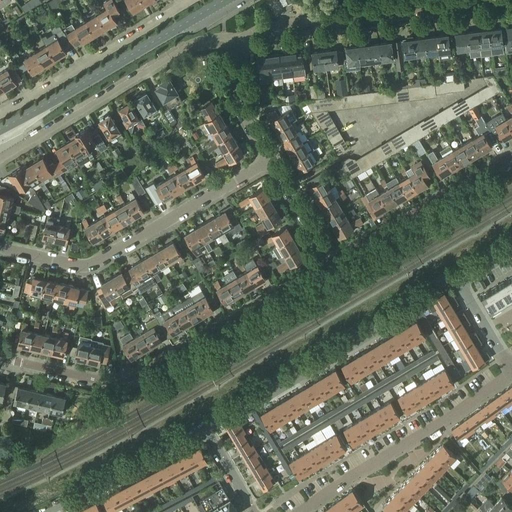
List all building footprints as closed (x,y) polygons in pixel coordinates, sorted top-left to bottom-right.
[(64,0),(51,0),(48,2),(53,10),(58,7),(57,5),(64,0)] [(116,23),(115,23),(117,22),(114,17),(122,11),(114,0),(108,0),(105,2),(108,8),(97,14),(105,29),(110,26),(110,27),(116,23)] [(140,7),(144,5),(141,0),(126,0),(133,11),(134,11),(135,12),(141,8),(140,7)] [(16,6),(12,9),(17,16),(22,13),(16,6)] [(101,32),(101,31),(105,29),(97,14),(86,21),(94,35),(95,35),(96,35),(101,32)] [(15,20),(8,24),(12,31),(19,27),(15,20)] [(85,42),(90,39),(90,38),(94,35),(86,21),(75,27),(72,22),(62,28),(74,47),(83,42),(84,41),(85,42)] [(490,29),(489,29),(492,46),(493,54),(503,52),(502,44),(503,44),(501,28),(497,28),(496,25),(490,26),(490,29)] [(480,47),(492,46),(489,29),(478,31),(480,47)] [(481,55),(480,47),(478,31),(467,32),(469,49),(470,56),(481,55)] [(458,50),(469,49),(467,32),(456,34),(458,50)] [(66,54),(65,53),(66,52),(65,49),(70,46),(65,37),(59,40),(55,33),(47,37),(46,34),(42,37),(46,45),(55,59),(59,57),(60,57),(66,54)] [(448,35),(436,36),(439,52),(450,51),(448,35)] [(405,57),(416,55),(414,39),(413,39),(413,36),(407,37),(407,40),(403,40),(405,57)] [(428,54),(439,52),(436,36),(425,37),(428,54)] [(414,39),(416,55),(428,54),(425,37),(414,39)] [(397,70),(405,69),(401,40),(393,41),(397,70)] [(391,42),(380,43),(382,60),(393,58),(391,42)] [(371,61),(382,60),(380,43),(369,45),(371,61)] [(36,51),(45,66),(50,63),(49,63),(55,59),(46,45),(36,51)] [(358,46),(360,63),(371,61),(369,45),(358,46)] [(360,63),(358,46),(346,48),(347,58),(344,58),(345,71),(360,69),(360,63)] [(324,51),(326,67),(338,65),(336,49),(324,51)] [(38,69),(39,70),(45,66),(36,51),(24,58),(33,73),(38,69)] [(294,77),(305,75),(302,51),(291,53),(294,77)] [(314,69),(326,67),(324,51),(312,52),(314,69)] [(294,77),(291,53),(280,54),(283,78),(294,77)] [(283,78),(280,54),(269,56),(272,80),(283,78)] [(23,63),(18,55),(13,59),(17,66),(23,63)] [(251,66),(253,81),(260,81),(260,82),(272,80),(269,56),(257,57),(258,66),(251,66)] [(11,87),(11,86),(22,79),(11,62),(5,65),(3,61),(0,63),(0,82),(5,90),(5,91),(11,87)] [(455,72),(442,73),(443,81),(456,80),(455,72)] [(483,77),(488,85),(502,89),(494,75),(488,76),(484,77),(483,77)] [(157,88),(169,109),(183,101),(169,78),(168,79),(167,79),(165,78),(163,80),(162,82),(161,82),(161,83),(159,84),(160,86),(157,88)] [(337,95),(347,94),(346,79),(335,80),(337,95)] [(316,84),(309,85),(311,99),(318,98),(325,97),(324,91),(317,92),(316,84)] [(493,95),(502,89),(488,85),(483,88),(488,97),(493,95)] [(483,88),(478,91),(483,100),(488,97),(483,88)] [(478,103),(483,100),(478,91),(473,94),(478,103)] [(146,92),(141,95),(139,95),(137,96),(136,98),(135,99),(145,116),(152,112),(154,115),(159,112),(153,101),(151,102),(146,92)] [(468,97),(473,106),(476,105),(476,104),(478,103),(473,94),(468,97)] [(189,96),(184,103),(188,105),(193,99),(189,96)] [(318,98),(311,99),(304,99),(311,110),(311,111),(312,111),(326,110),(332,109),(331,96),(318,98)] [(471,108),(473,106),(468,97),(463,100),(468,109),(469,109),(471,108)] [(463,100),(461,101),(458,103),(463,112),(466,111),(468,109),(463,100)] [(209,119),(200,125),(206,135),(211,132),(226,123),(220,113),(219,113),(211,101),(202,107),(209,119)] [(463,112),(458,103),(457,101),(452,104),(459,115),(461,114),(463,112)] [(128,102),(127,102),(124,104),(124,105),(119,108),(125,118),(124,118),(132,132),(134,124),(136,123),(144,125),(130,102),(128,102)] [(267,114),(271,120),(270,121),(276,130),(291,122),(294,120),(296,119),(290,109),(286,102),(273,103),(276,108),(267,114)] [(448,107),(454,118),(456,117),(459,115),(452,104),(448,107)] [(476,105),(473,106),(471,108),(469,109),(478,124),(484,120),(476,105)] [(451,120),(454,118),(448,107),(443,109),(449,120),(451,120)] [(169,109),(164,112),(172,126),(176,121),(169,109)] [(438,112),(445,123),(449,120),(443,109),(438,112)] [(330,117),(326,110),(312,111),(311,111),(312,112),(317,121),(319,124),(330,117)] [(188,119),(184,111),(180,117),(182,122),(188,119)] [(440,126),(445,123),(438,112),(433,115),(440,126)] [(110,114),(105,116),(103,116),(100,118),(100,119),(99,120),(109,137),(110,136),(112,139),(117,135),(119,139),(124,136),(122,133),(110,114)] [(439,126),(440,126),(433,115),(429,118),(435,129),(439,126)] [(319,124),(322,129),(333,122),(330,117),(319,124)] [(492,119),(504,139),(511,134),(511,129),(505,118),(499,122),(496,117),(492,119)] [(430,132),(435,129),(429,118),(424,120),(430,132)] [(429,132),(430,132),(424,120),(423,119),(418,122),(425,135),(429,132)] [(291,122),(276,130),(282,140),(297,132),(300,130),(297,126),(294,120),(291,122)] [(336,127),(333,122),(322,129),(323,131),(325,134),(336,127)] [(413,125),(420,137),(425,135),(418,122),(413,125)] [(217,142),(232,133),(226,123),(211,132),(215,137),(209,141),(211,145),(217,142)] [(172,129),(177,137),(186,132),(181,124),(172,129)] [(418,139),(420,137),(413,125),(409,128),(415,140),(418,139)] [(476,129),(479,134),(472,138),(481,153),(491,146),(480,126),(476,129)] [(87,154),(90,159),(94,157),(90,152),(92,151),(90,148),(96,144),(91,136),(93,135),(88,127),(75,135),(87,154)] [(339,132),(336,127),(325,134),(328,139),(339,132)] [(411,143),(415,141),(415,140),(409,128),(404,131),(411,143)] [(158,145),(166,134),(163,130),(153,136),(158,145)] [(409,144),(411,143),(404,131),(399,134),(406,146),(409,144)] [(297,132),(282,140),(288,150),(303,142),(297,132)] [(342,137),(339,132),(328,139),(328,140),(331,144),(342,137)] [(107,147),(99,133),(92,137),(100,151),(107,147)] [(139,138),(136,133),(131,136),(135,141),(139,138)] [(232,133),(217,142),(211,145),(207,147),(210,151),(219,146),(223,152),(238,143),(232,133)] [(401,149),(406,146),(399,134),(394,137),(401,149)] [(77,161),(78,161),(81,166),(84,164),(83,163),(90,159),(87,154),(75,135),(70,138),(72,140),(66,143),(75,158),(77,161)] [(345,143),(342,137),(331,144),(334,149),(345,143)] [(396,152),(401,149),(394,137),(389,140),(396,152)] [(471,159),(481,153),(472,138),(462,144),(471,159)] [(308,139),(303,142),(288,150),(294,160),(309,152),(312,150),(314,148),(308,139)] [(415,140),(415,141),(411,143),(418,155),(425,151),(418,139),(415,140)] [(395,152),(396,152),(389,140),(384,142),(391,154),(394,153),(395,152)] [(388,156),(391,154),(384,142),(379,145),(386,157),(388,156)] [(66,143),(65,143),(61,145),(61,146),(56,149),(62,159),(56,163),(61,172),(73,165),(70,161),(75,158),(66,143)] [(243,153),(238,143),(223,152),(226,156),(216,162),(219,168),(229,162),(243,153)] [(349,148),(345,143),(334,149),(337,155),(349,148)] [(451,170),(461,164),(452,150),(449,144),(439,150),(442,155),(451,170)] [(471,159),(462,144),(452,150),(461,164),(471,159)] [(385,158),(386,157),(379,145),(375,148),(382,160),(383,159),(385,158)] [(122,155),(117,148),(112,151),(117,159),(122,155)] [(314,148),(312,150),(309,152),(294,160),(300,170),(321,158),(315,148),(314,148)] [(377,163),(382,160),(375,148),(370,151),(377,163)] [(432,150),(427,153),(441,176),(451,170),(442,155),(437,158),(432,150)] [(375,164),(377,163),(370,151),(365,154),(372,166),(375,164)] [(367,169),(372,166),(365,154),(360,157),(367,169)] [(192,163),(186,167),(194,182),(205,176),(193,156),(189,158),(192,163)] [(349,156),(340,161),(350,178),(362,172),(355,159),(354,158),(349,156)] [(37,159),(33,161),(33,163),(32,163),(42,179),(44,182),(43,182),(44,183),(61,172),(56,163),(54,164),(53,163),(48,165),(49,167),(43,157),(38,160),(37,159)] [(365,170),(367,169),(360,157),(355,159),(362,172),(365,170)] [(103,168),(99,161),(94,164),(99,171),(103,168)] [(427,184),(424,179),(429,176),(420,161),(405,170),(407,173),(408,175),(417,190),(427,184)] [(26,164),(21,168),(31,185),(37,181),(39,184),(40,184),(43,189),(46,187),(43,182),(44,182),(42,179),(32,163),(27,166),(26,164)] [(184,188),(194,182),(186,167),(176,173),(184,188)] [(35,191),(31,185),(21,168),(8,175),(13,183),(15,181),(20,189),(26,186),(28,189),(29,188),(32,193),(28,200),(44,210),(46,209),(35,191)] [(166,179),(174,194),(184,188),(176,173),(166,179)] [(145,191),(136,175),(131,182),(138,195),(145,191)] [(312,191),(315,196),(330,188),(326,182),(331,179),(329,175),(309,186),(312,191)] [(407,196),(417,190),(408,175),(398,181),(407,196)] [(407,196),(398,181),(396,177),(386,183),(387,185),(388,187),(397,202),(407,196)] [(97,182),(100,187),(105,184),(102,179),(97,182)] [(164,199),(174,194),(166,179),(156,184),(154,180),(145,185),(155,202),(163,197),(164,199)] [(0,204),(20,209),(21,206),(15,204),(15,203),(12,202),(13,196),(10,195),(11,190),(5,186),(0,185),(0,204)] [(378,193),(387,208),(397,202),(388,187),(378,193)] [(255,206),(270,198),(264,188),(239,202),(242,206),(252,200),(255,206)] [(336,198),(330,188),(315,196),(321,206),(336,198)] [(378,193),(375,188),(361,196),(375,220),(384,215),(382,211),(387,208),(378,193)] [(85,195),(82,189),(76,192),(80,198),(85,195)] [(131,199),(125,202),(134,217),(144,211),(132,191),(128,194),(131,199)] [(261,217),(276,208),(270,198),(255,206),(256,209),(261,217)] [(321,206),(327,216),(342,208),(341,208),(336,198),(321,206)] [(124,223),(134,217),(125,202),(115,208),(124,223)] [(19,213),(20,209),(0,204),(0,216),(8,218),(9,212),(13,213),(13,212),(19,213)] [(114,229),(124,223),(115,208),(105,214),(114,229)] [(282,218),(276,208),(261,217),(263,221),(256,226),(261,236),(269,231),(267,227),(282,218)] [(347,218),(342,208),(327,216),(333,227),(347,218)] [(229,217),(225,210),(214,216),(223,231),(229,228),(233,234),(242,228),(234,214),(229,217)] [(103,235),(114,229),(105,214),(95,220),(103,235)] [(53,240),(57,223),(50,222),(51,216),(46,215),(41,237),(53,240)] [(15,219),(8,218),(0,216),(0,227),(3,229),(5,223),(8,223),(8,222),(14,223),(15,219)] [(223,231),(214,216),(205,222),(213,237),(218,234),(223,243),(229,240),(223,231)] [(347,218),(333,227),(339,237),(346,232),(347,233),(351,231),(351,230),(363,223),(360,217),(350,223),(347,218)] [(93,241),(103,235),(95,220),(89,223),(86,218),(82,221),(93,241)] [(63,225),(57,223),(53,240),(64,242),(69,220),(64,219),(63,225)] [(213,237),(205,222),(195,228),(203,243),(209,251),(213,249),(207,240),(213,237)] [(30,223),(28,234),(35,236),(38,225),(30,223)] [(274,240),(277,246),(293,237),(286,226),(266,238),(269,243),(274,240)] [(197,246),(203,243),(195,228),(184,234),(196,254),(201,252),(197,246)] [(261,236),(253,241),(256,246),(264,241),(261,236)] [(278,259),(279,258),(283,256),(298,247),(293,237),(277,246),(272,249),(278,259)] [(236,244),(239,248),(245,245),(242,240),(236,244)] [(172,241),(162,247),(171,262),(177,258),(180,264),(184,261),(172,241)] [(162,247),(152,252),(161,267),(165,274),(171,270),(167,264),(171,262),(162,247)] [(298,247),(283,256),(279,258),(281,263),(277,266),(276,266),(280,271),(292,264),(292,265),(296,263),(296,262),(304,257),(298,247)] [(156,270),(161,267),(152,252),(142,258),(151,273),(155,281),(156,282),(161,279),(156,270)] [(205,268),(199,257),(192,261),(199,272),(205,268)] [(140,290),(155,281),(151,273),(142,258),(132,264),(133,266),(128,269),(136,283),(140,290)] [(253,267),(246,271),(255,285),(266,279),(254,259),(250,262),(253,267)] [(276,266),(277,266),(274,261),(267,265),(270,270),(276,266)] [(265,276),(270,273),(266,266),(261,269),(265,276)] [(121,271),(111,277),(119,291),(123,297),(133,291),(131,286),(136,283),(128,269),(122,272),(121,271)] [(223,276),(227,282),(235,297),(245,291),(237,276),(233,270),(223,276)] [(245,291),(255,285),(246,271),(237,276),(245,291)] [(188,278),(184,272),(179,275),(183,281),(188,278)] [(29,293),(41,296),(44,279),(33,277),(32,283),(26,282),(24,291),(29,293)] [(123,297),(119,291),(111,277),(101,282),(102,285),(98,288),(100,291),(97,293),(103,304),(114,298),(116,301),(123,297)] [(56,282),(44,279),(41,296),(52,298),(56,282)] [(219,306),(225,303),(235,297),(227,282),(221,286),(218,280),(214,283),(220,294),(214,297),(219,306)] [(497,285),(508,303),(511,300),(511,291),(506,280),(497,285)] [(63,300),(67,284),(56,282),(52,298),(63,300)] [(67,284),(63,300),(70,302),(69,308),(74,309),(76,300),(85,302),(88,288),(67,284)] [(497,285),(489,290),(499,308),(508,303),(497,285)] [(203,316),(219,306),(214,297),(213,295),(206,299),(201,290),(191,296),(203,316)] [(489,290),(480,295),(491,313),(499,308),(489,290)] [(433,312),(438,309),(455,298),(452,292),(446,296),(444,291),(427,302),(433,312)] [(166,299),(165,298),(163,294),(157,297),(160,302),(166,299)] [(181,302),(193,322),(203,316),(191,296),(181,302)] [(459,304),(455,298),(438,309),(444,318),(456,311),(453,308),(459,304)] [(171,308),(183,328),(193,322),(181,302),(171,308)] [(419,306),(414,309),(420,320),(426,316),(419,306)] [(178,333),(177,331),(183,328),(171,308),(161,313),(158,309),(153,312),(156,317),(159,323),(168,339),(178,333)] [(458,315),(456,311),(444,318),(450,328),(467,318),(464,312),(458,315)] [(96,313),(97,324),(104,323),(103,313),(96,313)] [(425,329),(431,325),(426,316),(420,320),(425,329)] [(144,332),(151,346),(161,340),(154,327),(159,323),(156,317),(145,323),(149,329),(144,332)] [(471,324),(467,318),(450,328),(455,338),(467,331),(465,327),(471,324)] [(416,342),(426,336),(416,320),(407,326),(416,342)] [(18,344),(29,347),(33,331),(27,329),(28,323),(23,322),(18,344)] [(431,325),(425,329),(431,339),(437,335),(434,330),(437,328),(434,324),(431,325)] [(397,332),(407,347),(416,342),(407,326),(397,332)] [(134,338),(141,352),(151,346),(144,332),(141,328),(137,331),(140,335),(134,338)] [(45,333),(33,331),(29,347),(41,350),(45,333)] [(56,336),(52,352),(64,355),(64,354),(69,355),(71,347),(66,346),(69,332),(63,331),(62,337),(56,336)] [(130,331),(124,335),(120,337),(131,357),(141,352),(134,338),(130,331)] [(470,335),(467,331),(455,338),(461,348),(479,337),(475,331),(470,335)] [(51,335),(45,333),(41,350),(52,352),(56,336),(55,336),(56,333),(51,332),(51,335)] [(397,332),(388,337),(397,353),(407,347),(397,332)] [(90,343),(91,338),(92,337),(80,334),(79,341),(77,347),(72,346),(71,347),(69,355),(75,356),(75,358),(86,360),(90,343)] [(437,335),(431,339),(437,348),(443,345),(442,344),(437,335)] [(388,337),(379,343),(388,358),(397,353),(388,337)] [(483,343),(479,337),(461,348),(467,358),(479,351),(477,347),(483,343)] [(102,343),(103,341),(91,338),(86,360),(98,363),(98,360),(106,362),(110,344),(102,343)] [(388,358),(379,343),(370,348),(379,364),(387,359),(388,358)] [(437,348),(443,359),(449,355),(443,345),(437,348)] [(360,354),(370,369),(379,364),(370,348),(360,354)] [(481,354),(479,351),(467,358),(473,368),(485,361),(491,358),(487,351),(481,354)] [(123,361),(122,354),(115,356),(117,363),(123,361)] [(370,369),(360,354),(351,359),(360,375),(370,369)] [(443,359),(449,368),(455,365),(449,355),(443,359)] [(341,365),(351,381),(360,375),(351,359),(341,365)] [(461,376),(455,365),(449,368),(455,379),(461,376)] [(445,368),(435,374),(445,389),(454,384),(445,368)] [(345,384),(336,369),(326,374),(335,390),(345,384)] [(326,395),(335,390),(326,374),(317,380),(326,395)] [(435,395),(445,389),(435,374),(426,379),(435,395)] [(363,390),(374,384),(371,379),(360,385),(363,390)] [(435,395),(426,379),(417,385),(426,401),(435,395)] [(326,395),(317,380),(307,385),(317,401),(326,395)] [(298,391),(307,407),(317,401),(307,385),(298,391)] [(416,385),(407,390),(417,406),(426,401),(417,385),(416,385)] [(14,402),(27,405),(30,388),(18,386),(14,402)] [(42,391),(30,388),(27,405),(38,407),(42,391)] [(398,396),(407,412),(417,406),(407,390),(398,396)] [(42,391),(38,407),(50,410),(54,394),(42,391)] [(298,391),(289,397),(298,412),(307,407),(298,391)] [(502,410),(511,403),(511,402),(504,391),(494,398),(502,410)] [(66,397),(54,394),(50,410),(62,413),(66,397)] [(289,397),(280,402),(289,418),(298,412),(289,397)] [(492,418),(502,410),(494,398),(483,406),(492,418)] [(400,416),(391,400),(381,406),(390,422),(400,416)] [(280,423),(289,418),(280,402),(270,408),(280,423)] [(372,412),(381,427),(390,422),(381,406),(372,412)] [(481,425),(492,418),(483,406),(473,413),(481,425)] [(261,413),(270,429),(280,423),(270,408),(261,413)] [(372,412),(362,417),(372,433),(381,427),(372,412)] [(471,433),(481,425),(473,413),(462,421),(471,433)] [(224,422),(231,434),(243,427),(236,415),(224,422)] [(14,416),(12,422),(23,424),(24,418),(14,416)] [(362,417),(353,423),(362,439),(372,433),(362,417)] [(460,441),(471,433),(462,421),(452,429),(460,441)] [(343,429),(353,444),(362,439),(353,423),(343,429)] [(249,438),(243,427),(231,434),(237,445),(249,438)] [(336,454),(346,449),(336,433),(327,439),(336,454)] [(242,452),(244,456),(256,449),(249,438),(237,445),(242,452)] [(336,454),(327,439),(317,444),(327,460),(336,454)] [(456,456),(443,443),(435,451),(448,464),(456,456)] [(318,465),(327,460),(317,444),(308,450),(318,465)] [(189,453),(197,469),(198,468),(197,466),(207,461),(200,447),(189,453)] [(262,460),(256,449),(244,456),(251,467),(262,460)] [(308,450),(299,455),(308,471),(318,465),(308,450)] [(441,472),(448,464),(435,451),(428,459),(441,472)] [(197,469),(189,453),(179,458),(186,472),(195,467),(196,469),(197,469)] [(289,461),(299,477),(308,471),(299,455),(289,461)] [(186,472),(179,458),(168,464),(176,480),(175,478),(186,472)] [(420,467),(433,480),(441,472),(428,459),(420,467)] [(269,471),(262,460),(251,467),(257,478),(269,471)] [(176,480),(168,464),(157,470),(164,483),(174,478),(175,481),(176,480)] [(264,489),(282,479),(275,467),(269,471),(257,478),(264,489)] [(413,475),(426,487),(433,480),(420,467),(413,475)] [(164,483),(157,470),(146,475),(154,491),(155,491),(154,489),(164,483)] [(511,488),(511,472),(510,470),(502,479),(511,488)] [(483,476),(480,478),(474,485),(480,491),(482,493),(494,480),(486,472),(483,476)] [(154,491),(146,475),(135,481),(142,495),(152,490),(153,492),(154,491)] [(413,475),(405,483),(418,495),(426,487),(413,475)] [(142,495),(135,481),(125,487),(133,502),(134,502),(132,500),(142,495)] [(411,503),(418,495),(405,483),(398,490),(411,503)] [(448,501),(451,498),(437,485),(434,487),(448,501)] [(133,502),(125,487),(114,492),(121,506),(131,501),(132,503),(133,502)] [(221,511),(237,511),(222,487),(211,494),(221,511)] [(354,510),(363,504),(353,489),(343,496),(354,510)] [(403,511),(411,503),(398,490),(390,498),(403,511)] [(121,506),(114,492),(103,498),(110,511),(121,506)] [(221,511),(211,494),(199,500),(201,504),(197,506),(200,511),(221,511)] [(341,511),(351,511),(354,510),(343,496),(335,502),(341,511)] [(494,504),(502,511),(509,511),(511,509),(511,505),(502,496),(494,504)] [(402,511),(403,511),(390,498),(383,506),(388,511),(402,511)] [(483,508),(490,501),(487,498),(480,506),(483,508)] [(474,501),(471,504),(476,509),(480,506),(474,501)] [(100,511),(95,502),(85,508),(87,511),(100,511)] [(341,511),(335,502),(326,508),(328,511),(341,511)]
